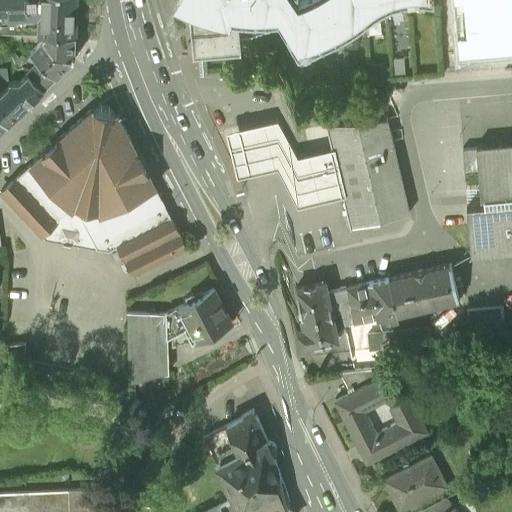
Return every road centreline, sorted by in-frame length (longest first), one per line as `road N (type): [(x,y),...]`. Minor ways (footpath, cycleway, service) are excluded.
road 1 (unclassified): [(231,294),(274,276),(427,241),(396,97),(511,87)]
road 2 (primary): [(338,509),(231,294)]
road 3 (primary): [(231,294),(138,87)]
road 4 (residential): [(138,87),(78,108),(0,191)]
